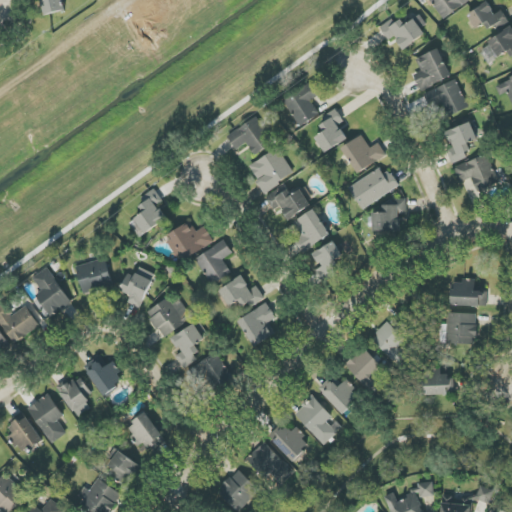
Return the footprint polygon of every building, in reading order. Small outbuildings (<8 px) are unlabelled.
[(41,0),(45,15),(65,11),(62,0),(41,0)] [(473,0),(430,0),(442,19),(473,0)] [(485,25),(488,31),(508,22),(503,10),(495,14),(490,3),(468,13),(475,29),(485,25)] [(380,27),(389,40),(395,36),(404,50),(429,33),(418,17),(406,25),(402,19),(396,23),(393,19),(380,27)] [(488,42),(498,58),(508,52),(511,58),(511,57),(511,27),(488,42)] [(452,77),(439,49),(416,59),(422,71),(413,75),(421,91),(452,77)] [(511,77),(495,84),(500,96),(508,93),(511,103),(511,77)] [(468,109),(457,80),(424,93),(430,109),(443,105),(448,117),(468,109)] [(301,127),(321,114),(312,101),(322,95),(313,82),(284,101),(301,127)] [(348,139),(339,125),(344,122),(337,109),(318,121),(325,132),(316,138),(325,153),(348,139)] [(227,136),(237,150),(247,143),(256,156),(275,143),(257,117),(227,136)] [(454,161),(473,154),(469,143),(478,140),(471,122),(443,133),(454,161)] [(342,148),(358,174),(387,156),(379,143),(370,148),(363,136),(342,148)] [(279,148),(249,168),(266,193),(295,174),(279,148)] [(500,183),(487,154),(455,168),(461,183),(472,178),(478,192),(500,183)] [(363,210),(400,186),(391,171),(385,175),(380,168),(349,188),(363,210)] [(163,201),(155,189),(136,202),(145,215),(133,223),(142,236),(167,219),(158,205),(163,201)] [(270,202),(274,210),(281,207),(288,220),(311,207),(302,190),(292,195),(289,191),(270,202)] [(407,215),(406,199),(391,200),(391,206),(383,206),(384,213),(373,213),(373,233),(401,232),(401,215),(407,215)] [(292,223),(300,237),(295,239),(303,252),(331,236),(315,209),(292,223)] [(197,231),(192,222),(166,235),(179,262),(215,244),(206,227),(197,231)] [(232,273),(223,260),(233,253),(225,240),(196,260),(213,286),(232,273)] [(324,283),(342,273),(335,260),(343,256),(335,242),(314,254),(322,267),(317,270),(324,283)] [(76,267),(84,293),(113,284),(106,258),(76,267)] [(156,275),(140,267),(135,278),(128,275),(120,291),(131,296),(128,303),(141,309),(156,275)] [(52,317),(73,302),(47,268),(33,279),(42,291),(36,296),(52,317)] [(229,307),(239,302),(243,310),(264,299),(257,286),(251,290),(244,277),(220,290),(229,307)] [(476,281),(453,281),(453,306),(487,307),(487,292),(475,291),(476,281)] [(147,312),(166,341),(195,323),(176,294),(147,312)] [(0,320),(17,344),(41,326),(26,306),(14,316),(5,304),(0,307),(0,320)] [(253,347),(276,336),(269,322),(276,319),(269,305),(240,319),(253,347)] [(440,343),(476,345),(478,314),(449,313),(448,325),(441,325),(440,343)] [(372,338),(400,368),(412,357),(402,345),(411,337),(393,318),(372,338)] [(186,369),(197,359),(195,356),(201,351),(197,346),(210,336),(197,321),(173,342),(182,352),(176,357),(186,369)] [(346,366),(374,395),(388,382),(383,377),(388,372),(365,348),(346,366)] [(198,363),(211,391),(232,381),(218,353),(198,363)] [(112,362),(108,365),(101,356),(84,368),(104,396),(126,381),(112,362)] [(441,369),(420,371),(421,396),(454,394),(454,377),(442,377),(441,369)] [(76,417),(91,409),(86,400),(92,396),(82,377),(60,389),(76,417)] [(339,387),(331,380),(320,391),(344,414),(362,396),(346,380),(339,387)] [(63,417),(51,395),(29,407),(51,444),(67,435),(58,420),(63,417)] [(327,422),(333,417),(314,396),(295,414),(324,446),(337,434),(327,422)] [(144,443),(150,452),(166,442),(149,414),(127,427),(139,447),(144,443)] [(42,443),(27,415),(7,426),(22,454),(42,443)] [(293,462),(310,446),(290,424),(273,440),(293,462)] [(271,473),(282,485),(295,472),(265,442),(247,460),(266,479),(271,473)] [(106,472),(122,484),(128,475),(135,480),(143,469),(120,452),(106,472)] [(238,511),(260,492),(240,470),(218,491),(237,511),(238,511)] [(0,478),(0,510),(18,511),(18,479),(0,478)] [(85,487),(77,499),(95,511),(109,511),(122,495),(99,478),(90,491),(85,487)] [(385,497),(392,511),(424,511),(420,501),(420,498),(435,496),(433,482),(428,482),(409,491),(410,497),(399,502),(395,493),(385,497)] [(490,504),(495,490),(481,486),(476,500),(490,504)] [(443,497),(441,511),(472,511),(473,500),(443,497)] [(37,507),(31,511),(65,511),(66,511),(52,499),(41,511),(37,507)]
